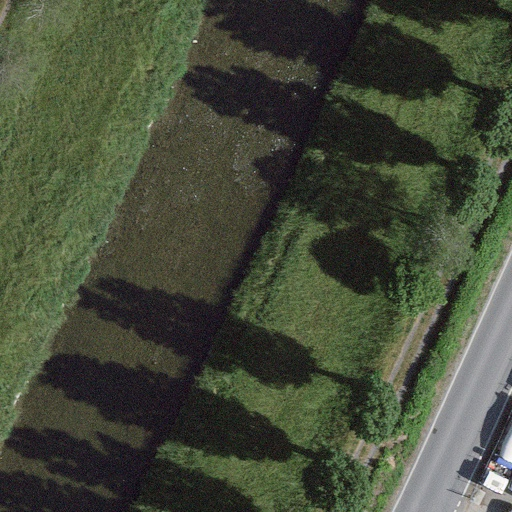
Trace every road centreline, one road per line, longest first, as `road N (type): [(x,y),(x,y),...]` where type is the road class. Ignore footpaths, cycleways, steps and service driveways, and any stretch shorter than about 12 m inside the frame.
road 1 (track): [(331,511),(511,96)]
road 2 (unclassified): [(511,322),(423,511)]
